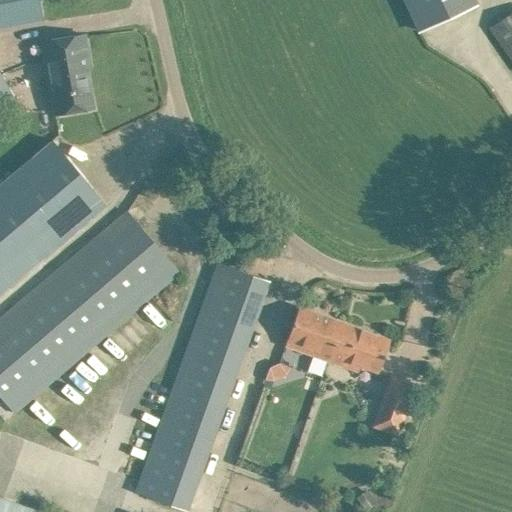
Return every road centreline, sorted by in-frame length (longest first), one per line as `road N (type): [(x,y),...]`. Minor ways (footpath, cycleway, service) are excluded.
road 1 (unclassified): [(507,216),(426,264),(388,275),(344,271),(224,185),(201,156),(176,97),(153,0)]
road 2 (unknown): [(224,185),(184,316),(102,459),(101,480),(118,500),(156,511)]
road 3 (unknown): [(207,511),(300,244)]
